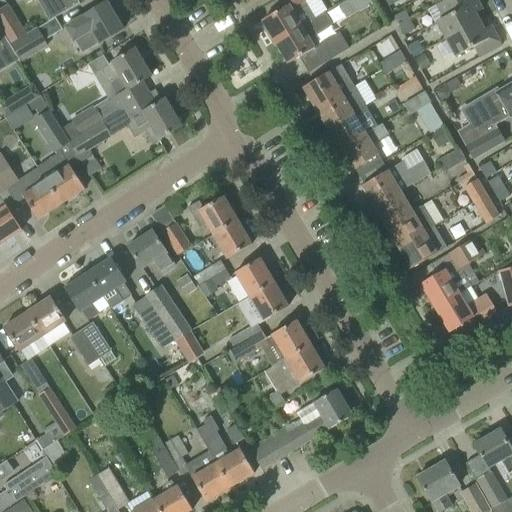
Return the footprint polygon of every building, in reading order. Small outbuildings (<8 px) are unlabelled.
[(36,0),(48,22),(55,19),(79,4),(77,0),(36,0)] [(262,21),(276,44),(316,19),(315,18),(305,2),(308,0),(289,0),(292,3),(262,21)] [(364,0),(351,0),(358,12),(368,6),(364,0)] [(436,23),(477,1),(476,0),(447,0),(443,2),(436,6),(443,19),(436,23)] [(436,23),(445,40),(479,22),(475,14),(482,10),(477,1),(436,23)] [(65,27),(73,41),(81,55),(99,44),(99,45),(105,40),(123,30),(106,3),(65,27)] [(0,30),(9,45),(10,45),(11,45),(26,36),(8,7),(0,11),(0,30)] [(394,17),(399,27),(410,20),(405,11),(394,17)] [(316,19),(276,44),(288,64),(313,49),(307,40),(332,25),(325,13),(315,18),(316,19)] [(55,19),(26,36),(11,45),(21,63),(47,47),(44,41),(62,31),(55,19)] [(410,20),(399,27),(404,36),(415,30),(410,20)] [(479,22),(445,40),(455,57),(473,48),(479,58),(501,46),(490,26),(483,30),(479,22)] [(9,45),(0,30),(0,66),(15,57),(8,46),(9,45)] [(317,47),(326,62),(349,49),(340,33),(317,47)] [(407,47),(413,58),(424,52),(417,41),(407,47)] [(112,97),(108,100),(116,113),(149,94),(142,82),(151,77),(134,50),(111,64),(108,65),(103,56),(87,65),(94,77),(98,74),(112,97)] [(400,52),(390,58),(396,69),(406,63),(400,52)] [(396,69),(390,58),(379,64),(385,75),(396,69)] [(302,88),(315,110),(354,87),(341,65),(328,73),(302,88)] [(446,85),(434,92),(441,103),(448,99),(450,92),(446,85)] [(487,116),(457,134),(472,160),(504,142),(495,126),(511,115),(511,85),(506,89),(504,86),(479,101),(487,116)] [(315,110),(328,131),(353,115),(366,107),(365,106),(365,105),(354,87),(315,110)] [(425,93),(414,99),(420,110),(431,103),(425,93)] [(22,107),(15,94),(0,103),(0,114),(3,119),(22,107)] [(181,128),(164,100),(155,105),(149,94),(116,113),(112,116),(120,130),(128,125),(135,137),(145,130),(153,144),(181,128)] [(67,142),(56,123),(39,97),(24,107),(29,114),(35,109),(40,117),(32,122),(52,151),(67,142)] [(420,110),(414,99),(403,106),(409,116),(420,110)] [(70,120),(70,121),(71,123),(79,135),(101,122),(100,120),(93,109),(92,107),(70,120)] [(328,131),(340,151),(366,136),(365,135),(353,115),(328,131)] [(89,150),(111,137),(102,122),(101,122),(79,135),(67,142),(76,158),(89,150)] [(366,136),(340,151),(352,171),(378,156),(371,146),(389,135),(382,125),(365,135),(366,136)] [(440,130),(430,136),(437,149),(447,142),(440,130)] [(459,150),(448,157),(454,167),(465,161),(459,150)] [(84,190),(73,173),(68,166),(60,153),(49,160),(57,173),(45,181),(61,205),(84,190)] [(0,181),(5,190),(6,190),(18,181),(0,154),(0,181)] [(454,167),(448,157),(437,163),(444,174),(454,167)] [(361,187),(374,209),(400,193),(399,192),(430,174),(423,161),(407,170),(403,162),(387,171),(361,187)] [(479,168),(486,179),(496,173),(489,162),(479,168)] [(488,183),(493,192),(504,186),(498,176),(488,183)] [(464,188),(477,209),(489,202),(476,180),(464,188)] [(0,244),(21,231),(5,207),(1,202),(10,196),(6,190),(5,190),(0,181),(0,244)] [(61,205),(45,181),(22,197),(37,220),(61,205)] [(504,186),(493,192),(500,203),(510,197),(504,186)] [(374,209),(386,230),(412,214),(411,213),(400,193),(374,209)] [(207,225),(213,235),(237,221),(222,197),(203,209),(198,202),(187,209),(199,230),(207,225)] [(489,202),(477,209),(486,224),(498,217),(489,202)] [(386,230),(398,250),(435,228),(434,227),(422,206),(411,213),(412,214),(386,230)] [(237,221),(213,235),(227,260),(251,245),(237,221)] [(175,224),(162,233),(170,244),(174,251),(177,256),(190,248),(187,243),(182,236),(175,224)] [(435,228),(398,250),(410,270),(448,247),(436,226),(434,227),(435,228)] [(127,248),(138,264),(142,270),(154,262),(162,275),(175,267),(166,255),(167,255),(152,232),(127,248)] [(450,268),(453,265),(457,271),(484,256),(474,239),(432,264),(438,274),(449,267),(450,268)] [(110,259),(87,274),(102,298),(114,290),(122,302),(134,294),(126,282),(121,275),(110,259)] [(235,273),(249,298),(274,284),(259,259),(235,273)] [(211,279),(226,270),(220,261),(193,277),(199,286),(211,279)] [(456,278),(450,268),(449,267),(438,274),(420,285),(435,310),(459,296),(458,294),(479,283),(471,270),(456,278)] [(511,268),(505,271),(498,272),(505,296),(511,294),(511,298),(511,268)] [(216,287),(231,278),(226,270),(211,279),(216,287)] [(87,274),(63,289),(74,306),(79,313),(82,311),(88,321),(99,315),(92,304),(102,298),(87,274)] [(176,282),(185,297),(197,290),(187,274),(176,282)] [(211,279),(199,286),(204,295),(216,287),(211,279)] [(274,284),(249,298),(263,322),(287,307),(274,284)] [(162,287),(145,297),(163,324),(174,341),(175,341),(186,335),(186,334),(191,330),(162,287)] [(459,296),(435,310),(449,333),(479,315),(483,322),(496,314),(485,295),(465,307),(459,296)] [(145,297),(133,306),(150,334),(161,350),(174,341),(163,324),(145,297)] [(50,298),(27,313),(42,337),(66,322),(61,315),(50,298)] [(42,337),(27,313),(3,328),(19,352),(42,337)] [(271,336),(285,359),(286,360),(310,345),(295,321),(271,336)] [(93,322),(81,331),(99,359),(111,352),(93,322)] [(228,340),(233,349),(262,332),(257,324),(228,340)] [(99,359),(81,331),(70,338),(87,367),(99,359)] [(233,349),(226,352),(233,364),(261,348),(259,345),(266,340),(262,332),(233,349)] [(186,335),(175,341),(189,364),(191,363),(200,357),(186,335)] [(286,360),(285,359),(264,372),(276,393),(265,399),(271,410),(282,403),(278,396),(300,384),(307,380),(324,370),(310,345),(286,360)] [(0,414),(13,406),(12,405),(9,407),(0,393),(0,388),(1,388),(0,385),(0,381),(11,374),(3,363),(0,357),(0,414)] [(58,427),(55,428),(62,438),(76,429),(50,389),(31,359),(18,367),(58,427)] [(113,386),(102,394),(110,403),(120,395),(113,386)] [(300,420),(260,443),(272,463),(352,416),(344,403),(346,401),(340,390),(337,392),(336,390),(296,413),(300,420)] [(208,452),(214,463),(229,488),(254,474),(239,450),(229,456),(216,432),(218,430),(210,417),(203,422),(205,426),(197,430),(208,452)] [(225,431),(234,445),(243,439),(235,425),(225,431)] [(62,438),(55,428),(36,441),(42,451),(62,438)] [(167,478),(177,472),(161,446),(163,445),(154,430),(143,437),(167,478)] [(473,445),(487,469),(499,462),(507,476),(511,472),(511,438),(506,442),(500,430),(473,445)] [(163,445),(161,446),(177,472),(178,471),(181,476),(187,472),(184,466),(186,465),(182,458),(188,455),(177,436),(163,445)] [(272,463),(260,443),(249,450),(261,470),(272,463)] [(46,458),(4,486),(7,491),(0,495),(0,511),(57,475),(46,458)] [(432,502),(437,511),(441,511),(450,507),(443,496),(459,487),(444,462),(417,478),(431,502),(432,502)] [(229,488),(214,463),(190,477),(191,478),(195,485),(205,503),(229,488)] [(109,469),(96,476),(116,511),(117,510),(129,503),(109,469)] [(492,473),(476,482),(492,509),(506,502),(507,501),(492,473)] [(96,476),(88,481),(107,511),(118,511),(117,510),(116,511),(96,476)] [(165,494),(152,501),(158,511),(190,511),(192,511),(182,494),(177,486),(174,488),(172,483),(169,482),(163,484),(162,489),(165,494)] [(460,494),(470,511),(487,511),(488,511),(473,486),(460,494)] [(24,499),(12,506),(16,511),(31,511),(32,511),(24,499)] [(158,511),(152,501),(133,511),(158,511)]
